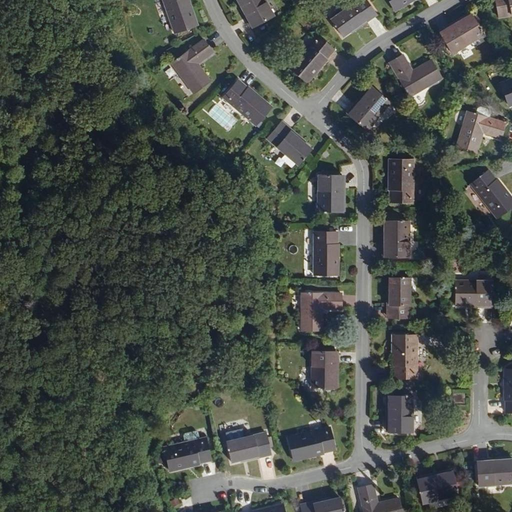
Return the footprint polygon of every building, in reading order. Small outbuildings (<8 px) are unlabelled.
[(189,26),(179,0),(154,0),(166,34),(189,26)] [(239,13),(232,0),(228,0),(236,14),(239,13)] [(264,15),(255,0),(232,0),(239,13),(236,14),(243,27),(264,15)] [(340,30),(364,13),(355,0),(344,0),(345,1),(319,19),(332,36),(340,30)] [(384,0),(391,9),(405,0),(384,0)] [(511,12),(511,0),(483,0),(487,18),(511,12)] [(341,33),(366,15),(364,13),(340,30),(341,33)] [(441,29),(461,17),(459,14),(439,26),(441,29)] [(471,35),(461,17),(441,29),(439,26),(428,32),(439,53),(471,35)] [(301,82),(329,50),(311,35),(283,67),(301,82)] [(204,82),(192,64),(208,53),(200,40),(167,62),(187,94),(204,82)] [(404,93),(436,74),(426,57),(406,68),(397,52),(384,59),(404,93)] [(511,98),(511,73),(488,82),(496,104),(511,98)] [(259,109),(227,81),(211,99),(244,127),(259,109)] [(354,105),(369,87),(366,85),(352,103),(354,105)] [(362,128),(385,100),(369,87),(354,105),(352,103),(343,114),(362,128)] [(490,138),(494,123),(456,112),(446,148),(465,154),(471,132),(490,138)] [(299,150),(276,130),(269,124),(255,139),(286,166),(299,150)] [(301,148),(278,128),(276,130),(299,150),(301,148)] [(407,201),(407,158),(384,157),(384,201),(407,201)] [(505,203),(477,169),(459,184),(486,219),(505,203)] [(327,211),(327,188),(331,188),(331,175),(307,174),(307,211),(327,211)] [(399,257),(399,221),(379,220),(378,243),(376,243),(376,257),(399,257)] [(330,275),(331,231),(308,230),(307,274),(330,275)] [(402,316),(402,276),(382,276),(382,285),(382,316),(402,316)] [(480,304),(480,280),(444,280),(444,301),(467,301),(467,304),(480,304)] [(313,330),(313,307),(332,307),(333,292),(294,292),(293,329),(313,330)] [(409,377),(410,334),(386,333),(386,377),(409,377)] [(325,387),(326,364),(329,364),(329,351),(306,350),(305,386),(325,387)] [(511,409),(511,365),(495,366),(493,409),(511,409)] [(400,432),(400,396),(380,396),(380,419),(377,419),(377,432),(400,432)] [(328,449),(322,426),(280,436),(285,459),(328,449)] [(258,452),(253,432),(230,437),(229,429),(213,434),(219,461),(228,458),(258,452)] [(194,438),(192,430),(189,431),(179,433),(177,434),(179,442),(194,438)] [(206,460),(200,437),(194,438),(179,442),(158,447),(164,470),(206,460)] [(229,461),(259,454),(258,452),(228,458),(229,461)] [(503,481),(502,462),(479,464),(479,459),(466,460),(467,484),(503,481)] [(446,493),(441,474),(419,479),(418,476),(405,479),(410,502),(446,493)] [(390,511),(387,498),(365,503),(360,484),(346,487),(351,511),(390,511)] [(332,511),(329,496),(320,498),(289,505),(290,511),(332,511)] [(289,505),(320,498),(320,496),(289,502),(289,505)]
